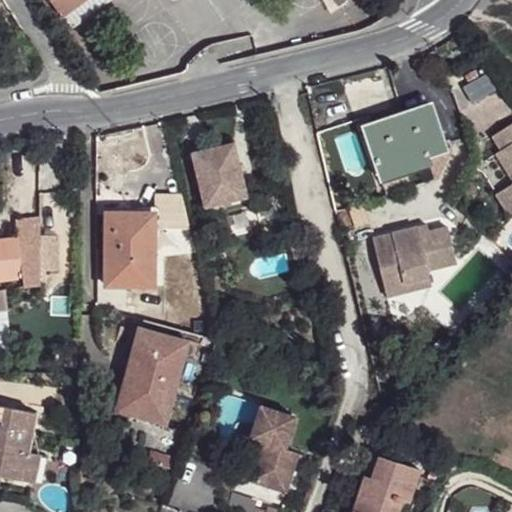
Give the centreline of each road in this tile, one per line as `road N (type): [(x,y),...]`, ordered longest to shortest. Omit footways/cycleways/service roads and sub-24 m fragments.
road 1 (residential): [(0,118),(248,80),(426,28),(458,3)]
road 2 (unknown): [(248,80),(341,313),(350,428),(322,511)]
road 3 (unknown): [(165,96),(181,244)]
